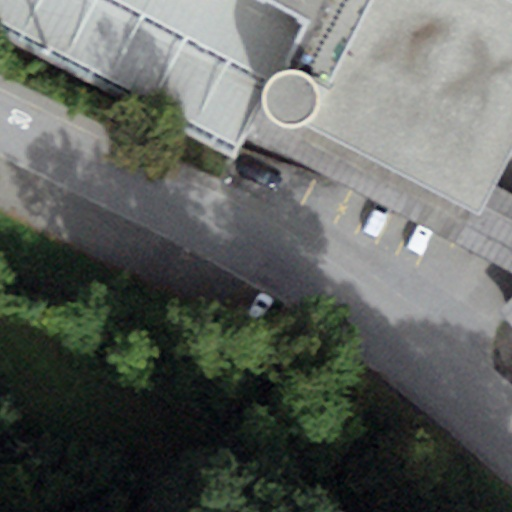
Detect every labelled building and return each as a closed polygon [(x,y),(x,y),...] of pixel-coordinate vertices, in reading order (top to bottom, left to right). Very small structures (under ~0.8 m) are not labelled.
[(273,0),(0,0),(0,17),(237,138),(242,128),(258,97),(264,111),(272,119),(283,122),(307,123),(350,39),(307,17),(273,0)] [(368,0),(273,0),(307,17),(350,39),(368,0)] [(511,0),(368,0),(350,39),(307,123),(479,208),(493,180),(511,141),(511,0)] [(258,97),(242,128),(511,266),(511,191),(493,180),(479,208),(307,123),(283,122),(272,119),(264,111),(258,97)] [(511,324),(511,297),(499,310),(511,324)]
